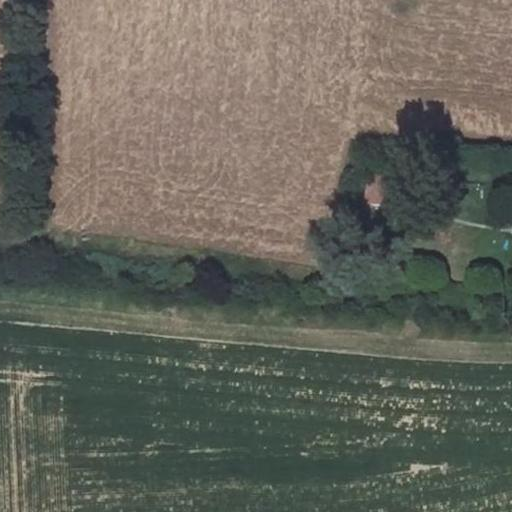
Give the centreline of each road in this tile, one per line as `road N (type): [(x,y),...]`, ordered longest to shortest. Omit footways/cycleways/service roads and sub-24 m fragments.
road 1 (track): [(0,246),(411,294),(511,293)]
road 2 (track): [(511,354),(0,308)]
